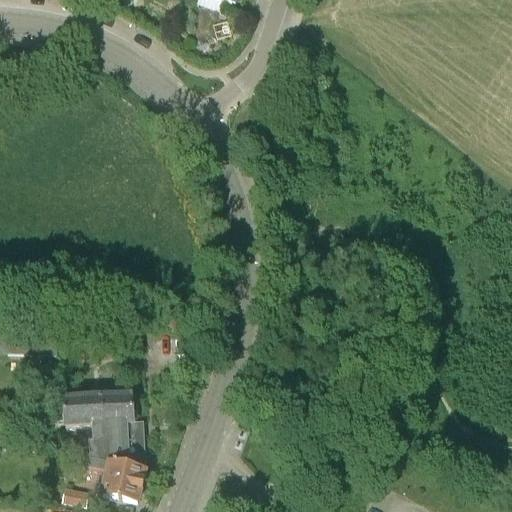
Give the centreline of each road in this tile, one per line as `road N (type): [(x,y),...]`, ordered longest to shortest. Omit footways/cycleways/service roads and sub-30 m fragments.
road 1 (unclassified): [(180,511),(225,392),(246,297),(235,201),(195,122)]
road 2 (unclassified): [(0,23),(43,27),(108,50),(149,76),(195,122)]
road 3 (residential): [(281,0),(252,75),(195,122)]
